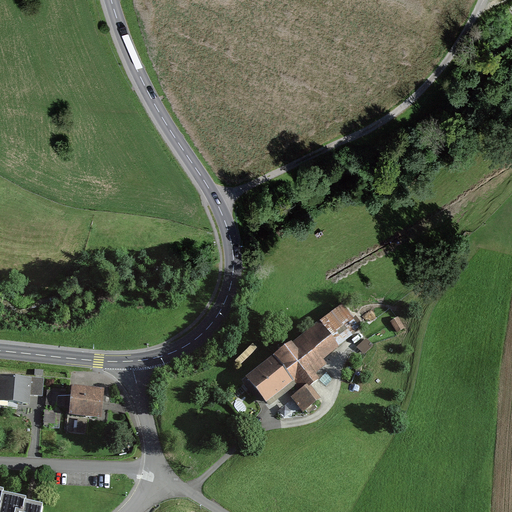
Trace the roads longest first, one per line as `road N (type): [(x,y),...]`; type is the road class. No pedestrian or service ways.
road 1 (tertiary): [(131,361),(174,352),(199,336),(226,300),(233,256),(216,201),(148,93),(111,0)]
road 2 (track): [(485,0),(452,58),(396,115),(216,201)]
road 3 (residential): [(0,464),(136,469),(155,460)]
road 4 (tertiary): [(0,351),(131,361)]
